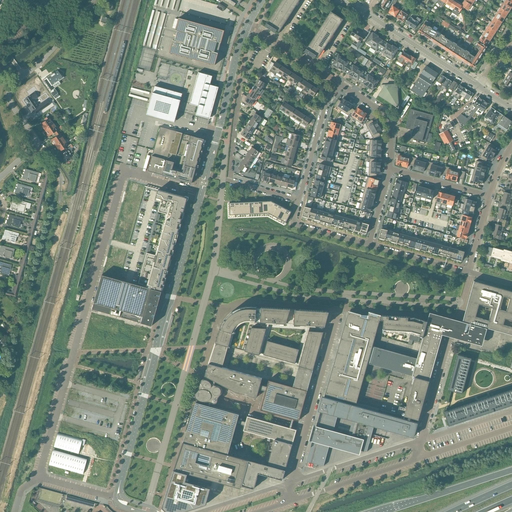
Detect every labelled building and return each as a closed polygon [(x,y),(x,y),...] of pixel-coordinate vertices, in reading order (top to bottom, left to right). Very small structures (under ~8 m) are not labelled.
[(298,0),(284,0),(268,24),(267,23),(265,26),(275,33),(277,30),(278,31),(298,0)] [(383,1),(379,6),(384,9),(386,7),(387,7),(389,7),(389,8),(390,5),(392,2),(393,1),(391,0),(382,0),(382,1),(383,1)] [(454,0),(450,7),(454,9),(459,2),(455,0),(454,0)] [(462,3),(463,9),(465,9),(468,11),(472,5),(465,0),(463,3),(462,3)] [(511,2),(507,0),(505,0),(503,4),(511,8),(511,6),(511,2)] [(454,9),(452,13),(457,16),(459,13),(462,9),(463,9),(462,3),(461,3),(459,2),(454,9)] [(219,3),(217,7),(223,11),(226,7),(219,3)] [(503,4),(500,8),(508,13),(511,8),(503,4)] [(399,10),(393,6),(388,12),(390,13),(394,15),(394,16),(395,17),(399,10)] [(500,8),(497,13),(505,18),(508,13),(500,8)] [(401,11),(397,18),(403,22),(404,21),(407,17),(408,15),(401,11)] [(332,12),(309,47),(308,50),(306,49),(304,52),(314,58),(316,56),(317,56),(342,19),(332,12)] [(497,13),(494,17),(502,22),(505,18),(497,13)] [(411,27),(414,29),(419,21),(420,19),(417,17),(416,19),(415,20),(410,17),(406,24),(409,26),(411,27)] [(494,17),(491,22),(499,27),(502,22),(494,17)] [(224,30),(179,18),(176,30),(173,40),(169,52),(215,65),(218,53),(221,43),(224,30)] [(27,19),(4,36),(10,45),(33,28),(27,19)] [(441,24),(447,28),(448,27),(450,24),(444,20),(441,24)] [(432,28),(433,26),(430,24),(431,24),(426,21),(423,24),(420,29),(418,32),(419,32),(419,33),(420,34),(421,34),(423,35),(426,31),(429,32),(432,28)] [(491,22),(488,27),(496,32),(499,27),(491,22)] [(488,27),(485,31),(492,36),(496,32),(488,27)] [(431,40),(436,32),(431,29),(432,28),(429,32),(426,31),(423,35),(428,38),(428,39),(429,40),(430,40),(431,40)] [(355,29),(351,35),(357,39),(357,40),(360,42),(364,36),(355,29)] [(485,31),(482,36),(489,41),(492,36),(485,31)] [(370,48),(378,36),(373,33),(372,33),(370,32),(364,41),(371,46),(370,48)] [(436,32),(431,40),(431,41),(432,42),(433,42),(438,45),(441,41),(438,39),(441,35),(441,34),(441,35),(436,32)] [(443,48),(448,40),(444,37),(444,36),(441,35),(438,39),(441,41),(438,45),(441,47),(442,48),(443,48)] [(379,51),(385,42),(380,39),(381,38),(378,36),(370,48),(375,51),(376,50),(378,52),(379,51)] [(489,41),(482,36),(479,41),(487,45),(489,41)] [(448,40),(443,48),(444,48),(444,49),(445,50),(446,50),(448,51),(451,47),(454,49),(456,44),(453,42),(453,43),(448,40)] [(353,43),(351,46),(358,51),(362,44),(359,42),(356,45),(353,43)] [(385,57),(386,57),(393,46),(390,44),(389,45),(385,42),(379,51),(386,55),(385,57)] [(477,53),(481,55),(486,47),(478,42),(475,47),(480,50),(477,53)] [(456,56),(461,48),(456,45),(457,44),(456,44),(454,49),(451,47),(448,51),(453,55),(454,56),(455,56),(456,56)] [(393,46),(386,57),(390,60),(398,49),(395,47),(394,46),(393,46)] [(456,56),(456,57),(457,58),(458,58),(463,61),(466,57),(463,55),(466,51),(465,51),(461,48),(456,56)] [(468,64),(473,56),(468,53),(469,52),(466,51),(463,55),(466,57),(463,61),(465,63),(467,64),(468,64)] [(411,56),(407,54),(403,52),(399,58),(401,60),(399,63),(403,65),(405,62),(407,63),(407,64),(411,56)] [(332,65),(337,69),(343,59),(338,56),(339,55),(336,53),(330,63),(333,64),(332,65)] [(473,56),(468,64),(470,66),(470,67),(472,67),(473,68),(476,63),(477,63),(478,61),(478,60),(481,55),(477,53),(475,57),(473,56)] [(411,67),(411,66),(416,59),(411,56),(407,64),(409,65),(408,67),(410,68),(408,72),(410,73),(413,69),(411,67)] [(348,62),(343,59),(337,69),(340,71),(341,70),(345,72),(351,63),(349,61),(348,62)] [(270,61),(266,68),(275,74),(276,72),(281,65),(275,62),(274,64),(270,61)] [(352,78),(356,72),(359,68),(359,67),(358,68),(353,65),(352,66),(350,65),(352,63),(351,63),(345,72),(350,75),(349,76),(352,78)] [(286,69),(281,65),(276,72),(282,76),(286,69)] [(437,74),(426,66),(422,72),(421,74),(410,90),(422,98),(433,81),(437,74)] [(359,68),(356,72),(352,78),(355,80),(356,79),(360,82),(366,72),(359,68)] [(291,72),(286,69),(282,76),(287,79),(291,72)] [(43,79),(43,80),(47,85),(50,91),(49,92),(53,97),(58,93),(54,88),(52,85),(58,81),(59,81),(64,78),(61,73),(59,74),(57,70),(53,73),(52,73),(52,74),(46,78),(47,79),(44,81),(43,79)] [(199,106),(197,113),(196,113),(196,115),(210,119),(210,117),(212,110),(218,91),(218,87),(217,87),(210,85),(212,76),(198,72),(195,83),(190,104),(199,106)] [(297,75),(291,72),(287,79),(292,82),(297,75)] [(366,72),(360,82),(364,85),(364,86),(367,88),(373,78),(368,75),(367,76),(365,74),(366,72)] [(302,79),(297,75),(292,82),(298,86),(302,79)] [(438,86),(437,88),(439,90),(440,90),(443,86),(447,79),(441,75),(437,82),(441,84),(440,86),(438,86)] [(378,81),(373,78),(367,88),(370,90),(370,89),(372,90),(378,81)] [(511,82),(511,81),(506,78),(502,83),(509,87),(511,82)] [(307,82),(302,79),(298,86),(303,89),(307,82)] [(443,86),(440,90),(441,91),(443,89),(445,88),(445,87),(448,89),(452,82),(447,79),(443,86)] [(255,85),(262,90),(266,84),(259,80),(255,85)] [(449,89),(452,91),(451,92),(451,93),(452,93),(453,92),(453,91),(453,92),(455,89),(458,84),(454,81),(449,89)] [(313,86),(307,82),(303,89),(308,93),(313,86)] [(397,84),(381,85),(380,86),(382,89),(378,95),(398,108),(399,108),(397,84)] [(255,85),(252,90),(259,95),(261,96),(264,91),(262,90),(255,85)] [(457,99),(457,98),(464,88),(459,85),(455,92),(458,94),(456,96),(455,95),(454,97),(455,98),(457,99)] [(152,95),(152,97),(151,97),(150,102),(148,110),(147,114),(162,119),(175,122),(176,118),(180,104),(179,104),(180,103),(182,95),(182,94),(178,92),(159,87),(155,86),(154,87),(152,95)] [(313,86),(308,93),(313,96),(318,89),(313,86)] [(468,91),(464,88),(457,98),(460,100),(462,96),(464,98),(468,91)] [(252,90),(248,96),(255,100),(259,95),(252,90)] [(473,94),(468,91),(464,98),(461,102),(463,103),(466,98),(469,100),(473,94)] [(29,96),(24,100),(27,105),(26,105),(27,105),(28,106),(28,107),(31,111),(34,109),(36,113),(50,104),(47,100),(38,105),(34,100),(38,97),(34,93),(31,95),(30,96),(30,95),(29,96)] [(255,100),(248,96),(245,101),(252,105),(255,100)] [(468,118),(467,119),(469,120),(470,120),(472,116),(473,114),(475,111),(476,112),(481,104),(483,100),(478,97),(478,98),(473,105),(476,106),(474,110),(471,113),(470,114),(468,118)] [(338,100),(334,106),(341,111),(348,101),(343,98),(341,101),(338,100)] [(432,101),(430,104),(435,107),(441,99),(438,98),(436,101),(433,99),(432,101)] [(478,113),(479,112),(481,109),(484,111),(488,104),(483,100),(481,104),(476,112),(475,111),(473,114),(472,116),(474,117),(477,112),(478,113)] [(348,101),(341,111),(348,116),(353,109),(350,107),(352,104),(348,101)] [(285,112),(289,105),(284,102),(279,109),(282,111),(285,112)] [(295,109),(289,105),(285,112),(290,116),(295,109)] [(353,109),(348,116),(356,120),(362,111),(357,107),(355,111),(353,109)] [(491,107),(484,117),(489,121),(488,123),(491,125),(492,123),(493,124),(497,118),(499,120),(503,115),(491,107)] [(290,116),(295,119),(300,112),(295,109),(290,116)] [(433,115),(416,110),(410,109),(405,128),(413,130),(410,138),(426,142),(433,144),(435,136),(432,135),(432,134),(428,133),(433,115)] [(362,111),(356,120),(363,125),(367,118),(365,117),(367,114),(362,111)] [(305,116),(300,112),(295,119),(301,123),(305,116)] [(252,119),(259,123),(261,125),(264,119),(255,113),(252,119)] [(461,114),(456,118),(459,122),(460,123),(465,126),(469,120),(467,119),(461,114)] [(48,116),(45,118),(46,120),(42,123),(43,125),(41,126),(44,130),(53,124),(48,116)] [(305,116),(301,123),(306,126),(311,119),(305,116)] [(511,122),(511,121),(504,116),(499,123),(497,125),(493,128),(492,129),(493,130),(493,131),(495,132),(498,129),(499,127),(506,132),(511,122)] [(255,129),(259,123),(252,119),(248,124),(255,129)] [(372,120),(365,123),(369,131),(379,126),(377,121),(374,122),(372,120)] [(439,134),(448,150),(454,147),(451,142),(453,140),(447,130),(455,126),(453,121),(445,126),(446,128),(442,130),(443,132),(439,134)] [(331,122),(330,127),(341,131),(343,125),(331,122)] [(58,132),(53,124),(44,130),(49,136),(54,132),(56,134),(58,132)] [(252,134),(255,129),(248,124),(245,129),(252,134)] [(204,139),(160,126),(154,149),(148,171),(192,183),(204,139)] [(379,126),(369,131),(373,139),(380,135),(379,132),(382,131),(379,126)] [(330,127),(328,133),(340,136),(341,131),(330,127)] [(252,134),(245,129),(241,135),(248,139),(252,134)] [(64,140),(58,132),(56,134),(57,136),(51,140),(55,146),(64,140)] [(494,136),(489,132),(484,138),(490,142),(494,136)] [(290,139),(298,142),(300,135),(292,133),(290,139)] [(327,137),(327,138),(339,141),(340,136),(328,133),(327,137)] [(327,138),(325,143),(337,146),(339,141),(327,138)] [(290,139),(288,145),(297,148),(298,142),(290,139)] [(64,140),(55,146),(58,150),(59,149),(60,151),(68,146),(64,140)] [(488,142),(484,150),(494,155),(496,150),(493,149),(495,146),(488,142)] [(325,143),(324,148),(336,151),(337,146),(325,143)] [(288,145),(287,151),(295,154),(297,148),(288,145)] [(68,159),(69,158),(70,157),(71,155),(70,153),(72,152),(71,150),(72,149),(70,146),(69,147),(64,151),(64,152),(60,155),(65,161),(67,161),(67,162),(68,162),(67,161),(68,159)] [(248,152),(255,157),(257,154),(259,152),(252,147),(248,152)] [(324,148),(323,153),(334,157),(336,151),(324,148)] [(484,150),(479,157),(486,161),(488,158),(491,160),(494,155),(484,150)] [(293,160),(295,154),(287,151),(285,157),(293,160)] [(252,162),(255,157),(248,152),(245,158),(252,162)] [(401,166),(404,157),(405,155),(395,152),(395,160),(397,161),(396,164),(396,165),(401,166)] [(323,153),(321,159),(333,162),(334,157),(323,153)] [(401,166),(407,168),(408,164),(411,165),(413,157),(405,155),(404,157),(401,166)] [(293,160),(285,157),(283,164),(292,166),(293,160)] [(411,165),(413,166),(412,169),(418,171),(420,161),(421,160),(413,157),(411,165)] [(248,168),(252,162),(245,158),(241,163),(248,168)] [(369,159),(369,167),(380,168),(381,162),(377,162),(377,159),(369,159)] [(421,160),(420,161),(418,171),(423,172),(424,169),(427,169),(429,162),(421,160)] [(476,161),(474,169),(485,172),(487,167),(483,166),(484,163),(476,161)] [(427,169),(430,170),(429,174),(434,175),(437,166),(437,164),(429,162),(427,169)] [(241,163),(238,169),(247,175),(251,169),(248,168),(241,163)] [(320,164),(318,169),(330,172),(331,167),(320,164)] [(434,175),(435,175),(440,177),(441,173),(443,174),(446,166),(437,164),(437,166),(434,175)] [(451,180),(453,170),(454,169),(446,166),(443,174),(446,175),(445,178),(450,180),(451,180)] [(369,167),(369,176),(376,176),(377,173),(380,174),(380,168),(369,167)] [(39,173),(33,171),(25,169),(23,175),(22,175),(22,178),(35,182),(36,176),(38,176),(39,173)] [(318,169),(317,174),(328,178),(330,172),(318,169)] [(457,178),(460,179),(462,171),(454,169),(453,170),(451,180),(455,181),(456,181),(457,178)] [(474,169),(472,175),(483,178),(485,172),(474,169)] [(269,182),(271,173),(265,172),(262,180),(269,182)] [(277,175),(271,173),(269,182),(275,183),(277,175)] [(316,178),(315,180),(327,183),(328,178),(317,174),(316,178)] [(275,183),(281,185),(283,177),(277,175),(275,183)] [(289,179),(287,187),(293,188),(295,180),(296,177),(290,175),(289,179)] [(472,175),(470,183),(478,186),(478,183),(482,184),(483,178),(472,175)] [(289,179),(283,177),(281,185),(287,187),(289,179)] [(367,177),(366,182),(378,186),(379,180),(367,177)] [(315,180),(314,185),(325,188),(327,183),(315,180)] [(397,180),(395,185),(406,188),(408,183),(397,180)] [(104,268),(102,275),(119,279),(123,264),(127,252),(128,246),(133,229),(140,205),(145,186),(128,181),(124,197),(125,197),(116,229),(113,241),(111,247),(107,260),(106,260),(104,268)] [(366,182),(364,188),(376,191),(378,186),(366,182)] [(14,193),(16,193),(27,196),(29,190),(30,191),(31,187),(17,183),(16,189),(15,189),(14,193)] [(314,185),(312,190),(324,193),(325,188),(314,185)] [(395,185),(394,190),(405,193),(403,192),(405,188),(406,188),(395,185)] [(418,186),(415,197),(420,198),(423,187),(418,186)] [(423,187),(420,198),(421,199),(421,197),(426,198),(429,189),(423,187)] [(364,188),(363,193),(375,196),(376,191),(364,188)] [(429,189),(426,198),(431,200),(434,190),(429,189)] [(140,276),(138,283),(145,285),(144,286),(151,288),(162,291),(188,198),(164,191),(158,190),(156,197),(157,197),(162,199),(158,212),(159,212),(166,214),(167,214),(155,255),(147,253),(145,260),(140,276)] [(311,195),(323,199),(324,193),(312,190),(311,195)] [(394,190),(393,195),(404,198),(405,193),(394,190)] [(503,197),(511,199),(511,190),(511,191),(509,190),(508,193),(504,192),(503,197)] [(439,192),(436,203),(441,204),(444,193),(439,192)] [(364,193),(362,198),(373,201),(375,196),(363,193),(364,193)] [(444,193),(441,204),(446,206),(449,195),(444,193)] [(393,195),(391,201),(402,204),(404,198),(393,195)] [(449,195),(446,206),(447,206),(447,204),(452,205),(455,196),(449,195)] [(504,206),(511,208),(511,204),(511,201),(511,200),(511,199),(503,197),(501,202),(505,203),(504,206)] [(360,203),(372,206),(373,201),(362,198),(361,203),(360,203)] [(10,208),(16,210),(23,212),(25,206),(26,206),(27,203),(13,199),(12,205),(11,205),(10,208)] [(465,199),(464,204),(475,207),(476,202),(465,199)] [(271,201),(268,213),(273,216),(278,205),(271,201)] [(391,201),(390,206),(401,209),(402,204),(391,201)] [(359,209),(370,212),(372,206),(360,203),(359,209)] [(464,204),(462,209),(473,212),(475,207),(464,204)] [(278,205),(273,216),(277,218),(282,207),(278,205)] [(305,205),(302,216),(308,218),(311,206),(305,205)] [(311,206),(308,218),(314,219),(317,208),(311,206)] [(390,206),(388,211),(399,214),(401,209),(390,206)] [(511,209),(511,208),(504,206),(503,209),(500,208),(498,213),(509,216),(509,215),(508,215),(509,211),(511,212),(511,209)] [(282,207),(277,218),(281,220),(287,209),(282,207)] [(317,208),(314,219),(320,221),(323,210),(317,208)] [(287,209),(281,220),(286,222),(291,212),(287,209)] [(462,209),(461,214),(472,218),(473,212),(462,209)] [(323,210),(320,221),(320,222),(323,223),(323,222),(326,222),(329,211),(323,210)] [(329,211),(326,222),(328,223),(328,224),(331,225),(331,224),(334,213),(329,211)] [(388,211),(387,216),(398,219),(399,214),(388,211)] [(334,213),(331,224),(337,226),(340,214),(334,213)] [(509,216),(498,213),(497,218),(500,219),(500,222),(508,224),(509,221),(506,220),(507,217),(508,217),(509,216)] [(6,224),(16,226),(19,227),(20,221),(22,222),(23,218),(9,214),(7,220),(6,224)] [(340,214),(337,226),(343,227),(346,216),(340,214)] [(461,214),(459,220),(470,223),(472,218),(461,214)] [(346,216),(343,227),(343,228),(346,229),(346,228),(349,229),(352,218),(346,216)] [(352,218),(349,229),(354,230),(358,219),(352,218)] [(358,219),(354,230),(355,231),(355,232),(357,232),(358,231),(360,232),(363,220),(363,221),(358,219)] [(363,220),(360,232),(366,234),(370,222),(363,220)] [(459,220),(461,220),(460,225),(469,228),(470,223),(459,220)] [(508,224),(500,222),(499,225),(495,224),(494,229),(504,232),(505,231),(503,230),(505,227),(507,228),(508,224)] [(385,239),(385,237),(386,234),(388,228),(382,227),(379,238),(380,238),(384,239),(385,239)] [(385,237),(385,239),(391,241),(391,238),(392,235),(394,230),(388,228),(386,234),(385,237)] [(504,232),(494,229),(492,234),(496,235),(495,238),(503,240),(504,237),(502,236),(503,233),(504,233),(504,232)] [(14,243),(16,238),(16,237),(18,237),(19,233),(5,230),(3,236),(2,236),(1,239),(14,243)] [(397,240),(398,237),(400,231),(394,230),(392,235),(391,238),(391,241),(396,242),(396,243),(397,240)] [(457,230),(455,235),(466,239),(468,233),(457,230)] [(398,237),(397,240),(396,243),(403,244),(403,242),(404,239),(406,233),(400,231),(398,237)] [(406,233),(404,239),(403,242),(403,244),(409,246),(410,240),(412,235),(406,233)] [(412,235),(409,246),(414,248),(418,237),(412,235)] [(418,237),(414,248),(420,249),(423,238),(418,237)] [(423,238),(420,249),(426,251),(427,248),(428,245),(429,240),(423,238)] [(433,250),(434,247),(435,241),(429,240),(428,245),(427,248),(426,251),(432,253),(433,250)] [(434,247),(433,250),(432,253),(433,253),(438,254),(441,243),(435,241),(434,247)] [(441,243),(438,254),(444,256),(447,245),(441,243)] [(0,255),(10,258),(12,252),(13,252),(14,249),(0,245),(0,246),(0,255)] [(447,245),(444,256),(450,258),(453,248),(447,247),(447,245)] [(511,252),(504,250),(504,251),(489,247),(486,256),(502,261),(502,260),(511,262),(511,252)] [(458,250),(453,248),(450,258),(456,259),(457,254),(458,250)] [(458,250),(457,254),(456,259),(462,261),(464,252),(458,250)] [(12,265),(0,261),(0,273),(7,275),(9,269),(10,269),(12,265)] [(22,277),(21,276),(15,275),(14,280),(11,292),(6,291),(5,294),(15,297),(20,282),(21,282),(22,277)] [(143,316),(151,288),(144,286),(143,286),(119,279),(102,275),(92,309),(152,325),(154,319),(143,316)] [(415,376),(429,380),(443,332),(451,335),(458,337),(471,340),(479,343),(482,343),(487,328),(511,334),(511,290),(497,287),(478,281),(474,280),(468,301),(464,314),(462,321),(456,319),(447,317),(443,316),(430,312),(429,315),(427,321),(423,338),(422,343),(417,359),(391,352),(372,347),(380,320),(381,315),(369,312),(368,315),(361,314),(348,311),(347,316),(325,394),(342,399),(357,403),(363,380),(368,363),(413,376),(415,376)] [(151,288),(143,316),(154,319),(162,291),(151,288)] [(257,309),(257,307),(251,306),(246,306),(241,307),(236,309),(231,312),(227,315),(224,319),(221,324),(220,329),(216,342),(215,343),(228,346),(259,355),(299,366),(313,370),(313,369),(328,314),(329,311),(327,311),(323,311),(300,309),(300,310),(300,309),(284,308),(284,309),(284,308),(261,307),(261,309),(257,309)] [(93,311),(83,348),(92,348),(101,314),(93,311)] [(381,315),(380,320),(382,320),(383,325),(383,329),(385,329),(385,332),(411,334),(423,337),(427,321),(426,321),(420,319),(414,317),(400,316),(394,316),(383,315),(381,315)] [(111,316),(103,348),(143,346),(149,325),(137,321),(132,342),(118,338),(123,320),(111,316)] [(13,329),(6,321),(4,323),(11,331),(13,329)] [(204,402),(205,402),(206,402),(207,402),(208,402),(209,402),(208,405),(196,402),(195,405),(193,405),(186,431),(183,442),(228,454),(237,423),(245,425),(243,430),(275,439),(268,465),(248,459),(248,460),(241,485),(254,488),(258,473),(283,479),(296,430),(291,428),(294,419),(299,420),(312,371),(313,370),(299,366),(293,387),(269,380),(267,386),(260,384),(262,378),(222,367),(226,353),(227,350),(228,348),(228,346),(215,343),(209,363),(205,376),(213,380),(212,383),(211,381),(210,380),(209,380),(208,379),(206,379),(206,378),(205,378),(204,378),(203,379),(202,379),(202,380),(201,380),(201,381),(200,382),(200,384),(199,385),(199,386),(198,387),(197,388),(197,390),(195,391),(195,392),(195,393),(194,393),(194,394),(194,395),(195,396),(196,398),(197,399),(198,400),(199,400),(200,401),(201,401),(202,402),(203,402),(204,402)] [(457,355),(448,390),(451,390),(455,391),(456,392),(462,393),(471,361),(471,360),(471,359),(471,358),(465,357),(464,356),(457,355)] [(397,413),(418,419),(429,380),(415,376),(406,408),(399,406),(397,413)] [(445,411),(444,411),(446,417),(446,418),(447,419),(447,420),(449,425),(511,404),(511,389),(490,397),(489,397),(488,397),(479,400),(476,401),(446,411),(445,411)] [(336,448),(360,454),(361,450),(367,452),(373,429),(374,426),(413,437),(417,422),(394,416),(380,412),(378,411),(379,409),(357,403),(356,405),(341,401),(342,399),(325,394),(324,397),(322,396),(318,410),(320,411),(316,426),(313,425),(313,427),(309,440),(312,441),(306,461),(323,466),(329,446),(336,448)] [(58,433),(54,447),(78,454),(83,439),(58,433)] [(241,488),(241,485),(248,460),(228,454),(183,442),(180,463),(174,469),(188,473),(241,488)] [(53,450),(49,465),(83,474),(87,459),(53,450)] [(167,490),(162,507),(165,510),(167,511),(180,511),(182,511),(195,507),(206,504),(207,500),(211,487),(200,484),(186,480),(187,477),(188,473),(174,469),(173,474),(167,490)] [(67,496),(66,500),(95,508),(96,504),(67,496)]
